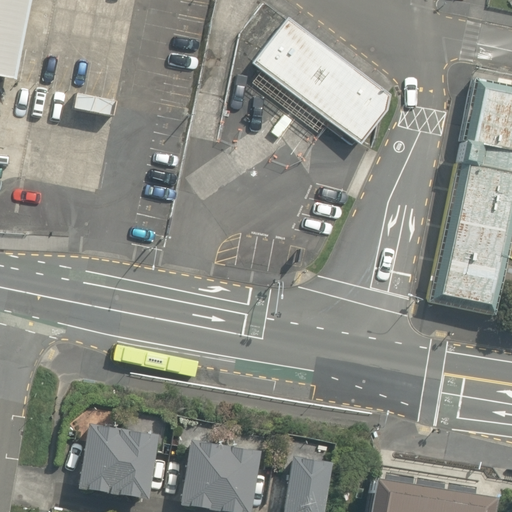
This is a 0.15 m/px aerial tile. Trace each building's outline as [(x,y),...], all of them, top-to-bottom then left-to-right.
[(0,0),(0,78),(12,81),(28,0),(0,0)] [(382,99),(282,24),(251,65),(351,140),(382,99)] [(511,90),(471,83),(427,306),(491,319),(506,230),(511,231),(511,90)] [(146,435),(77,424),(67,491),(136,501),(146,435)] [(241,511),(249,450),(180,441),(171,506),(219,511),(241,511)] [(313,511),(321,460),(279,454),(270,511),(313,511)] [(477,511),(479,494),(367,477),(361,511),(477,511)]
